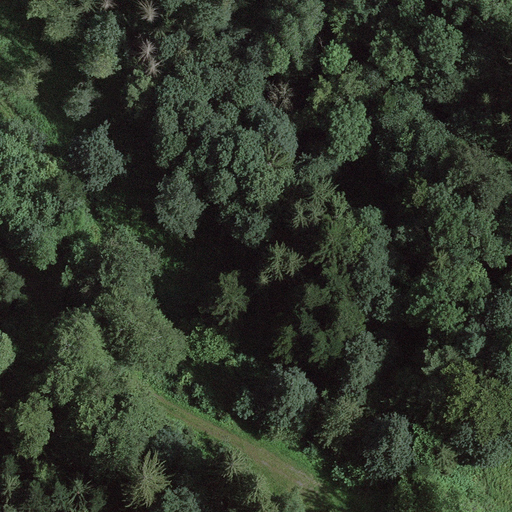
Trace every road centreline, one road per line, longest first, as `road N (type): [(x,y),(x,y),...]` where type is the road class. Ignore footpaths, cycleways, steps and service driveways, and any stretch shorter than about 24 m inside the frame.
road 1 (track): [(0,99),(54,160),(123,279),(287,468)]
road 2 (track): [(0,250),(98,350),(176,408),(365,511)]
road 3 (track): [(216,511),(160,430),(149,388)]
